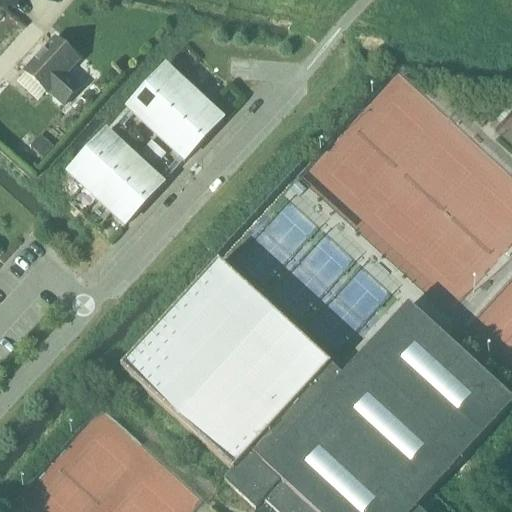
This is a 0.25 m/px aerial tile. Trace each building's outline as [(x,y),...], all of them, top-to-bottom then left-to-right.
[(0,49),(2,51),(25,27),(0,3),(0,49)] [(56,41),(24,74),(48,96),(49,94),(64,108),(81,90),(66,77),(79,63),(56,41)] [(132,109),(188,161),(221,125),(165,73),(132,109)] [(72,174),(129,226),(161,190),(105,138),(72,174)] [(38,140),(31,149),(42,159),(50,151),(38,140)] [(141,157),(155,170),(166,157),(152,144),(141,157)] [(175,352),(206,381),(222,364),(191,334),(175,352)] [(158,369),(189,398),(206,381),(175,352),(158,369)] [(142,386),(173,416),(189,398),(158,369),(142,386)] [(125,404),(156,433),(173,416),(142,386),(125,404)] [(109,421),(140,450),(156,433),(125,404),(109,421)] [(92,438),(123,468),(140,450),(109,421),(92,438)] [(75,456),(106,485),(123,468),(92,438),(75,456)] [(59,473),(90,503),(106,485),(75,456),(59,473)] [(203,489),(181,511),(219,511),(213,506),(217,502),(203,489)]
